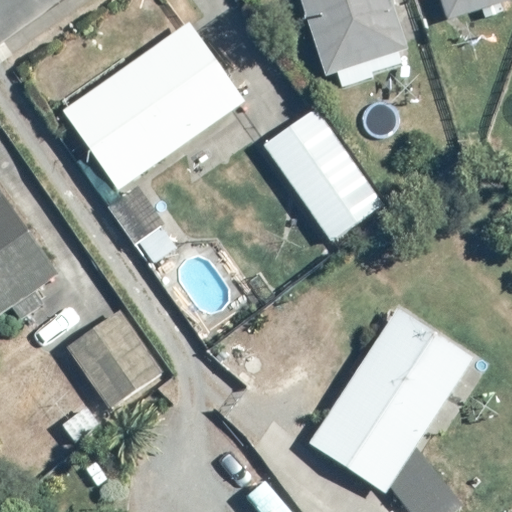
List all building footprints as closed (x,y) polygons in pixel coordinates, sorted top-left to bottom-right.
[(392,0),(300,0),(325,75),(409,49),(392,0)] [(440,0),(447,20),(508,0),(440,0)] [(189,20),(61,110),(117,190),(245,100),(189,20)] [(384,210),(316,111),(265,146),(333,245),(384,210)] [(0,191),(0,312),(57,273),(0,191)] [(397,309),(308,443),(384,493),(473,359),(397,309)] [(164,377),(121,317),(70,354),(113,414),(164,377)] [(459,511),(418,452),(395,489),(410,511),(459,511)] [(290,511),(262,478),(243,494),(258,511),(290,511)]
